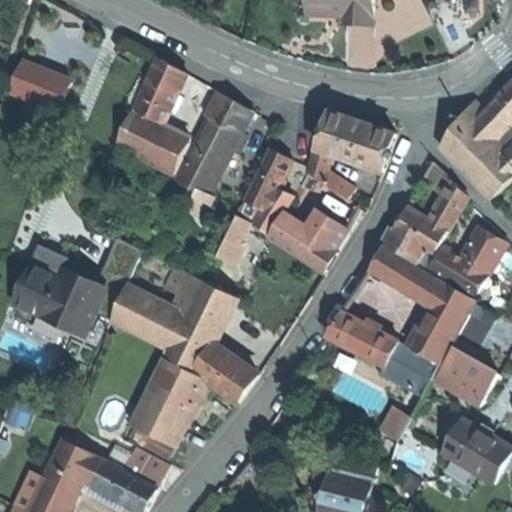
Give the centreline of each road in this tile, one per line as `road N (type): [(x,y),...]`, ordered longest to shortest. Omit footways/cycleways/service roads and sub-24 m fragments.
road 1 (residential): [(421,139),(278,385),(173,511)]
road 2 (residential): [(116,0),(252,69),(312,87),(377,97),(444,92)]
road 3 (residential): [(421,139),(511,228)]
